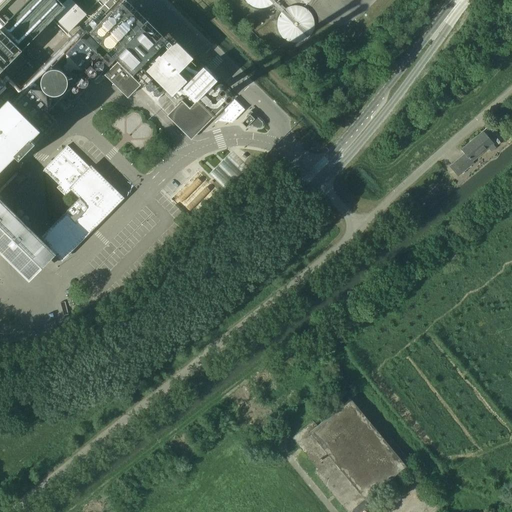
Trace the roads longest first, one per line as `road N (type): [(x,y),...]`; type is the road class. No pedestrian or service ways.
road 1 (unclassified): [(10,511),(359,228)]
road 2 (tertiary): [(126,348),(182,310),(321,184)]
road 3 (tertiary): [(312,174),(126,348)]
road 4 (tertiary): [(321,184),(384,113),(451,12)]
road 5 (tertiary): [(451,12),(312,174)]
road 6 (unclassified): [(359,228),(511,89)]
road 7 (tertiary): [(126,348),(62,385),(0,395)]
